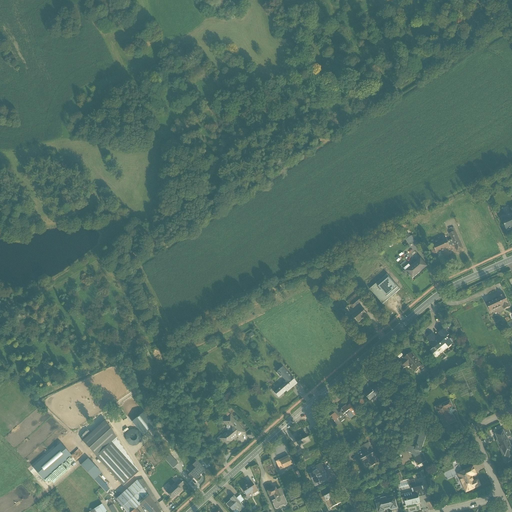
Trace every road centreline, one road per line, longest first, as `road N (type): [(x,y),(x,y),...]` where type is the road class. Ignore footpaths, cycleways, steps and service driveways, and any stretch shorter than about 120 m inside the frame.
road 1 (secondary): [(511,258),(435,296),(304,409)]
road 2 (secondary): [(304,409),(189,511)]
